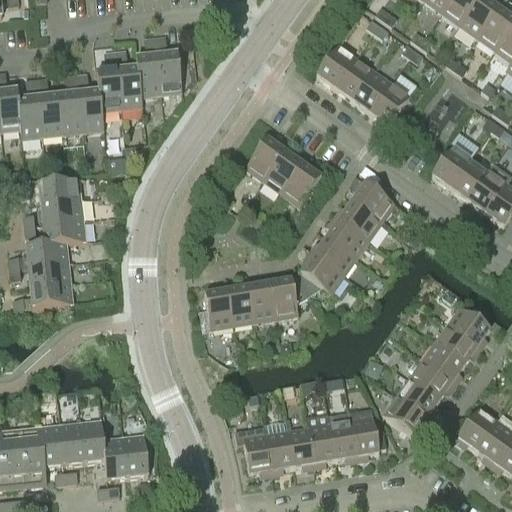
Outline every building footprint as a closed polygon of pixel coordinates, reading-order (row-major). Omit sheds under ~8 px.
[(17,11),(16,0),(6,1),(7,12),(17,11)] [(44,0),(34,0),(35,9),(45,8),(44,0)] [(427,0),(423,7),(440,19),(453,0),(427,0)] [(477,0),(453,0),(440,19),(458,32),(479,1),(477,0)] [(458,32),(476,45),(497,14),(479,1),(458,32)] [(374,21),(382,27),(387,19),(379,13),(374,21)] [(511,24),(497,14),(476,45),(493,57),(511,30),(511,24)] [(396,25),(387,19),(382,27),(390,33),(396,25)] [(365,34),(373,40),(378,32),(370,26),(365,34)] [(511,30),(493,57),(510,69),(511,70),(511,68),(511,30)] [(387,38),(378,32),(373,40),(381,45),(387,38)] [(409,46),(417,52),(423,44),(414,38),(409,46)] [(164,42),(153,43),(154,53),(165,52),(164,42)] [(144,54),(154,53),(153,43),(143,45),(144,54)] [(423,44),(417,52),(425,58),(431,50),(423,44)] [(315,82),(333,95),(355,64),(337,51),(315,82)] [(408,65),(414,57),(405,51),(400,59),(408,65)] [(125,56),(114,57),(115,67),(126,66),(125,56)] [(104,68),(115,67),(114,57),(103,58),(104,68)] [(422,63),(414,57),(408,65),(416,70),(422,63)] [(176,59),(155,61),(160,102),(181,99),(176,59)] [(139,104),(140,104),(160,102),(155,61),(135,64),(136,73),(139,104)] [(444,71),(452,77),(458,69),(450,63),(444,71)] [(333,95),(351,107),(373,77),(355,64),(333,95)] [(458,69),(452,77),(460,83),(466,75),(458,69)] [(141,113),(140,104),(139,104),(136,73),(116,75),(120,116),(141,113)] [(100,118),(120,116),(116,75),(95,77),(97,97),(98,97),(100,118)] [(351,107),(368,120),(390,89),(373,77),(351,107)] [(86,80),(75,81),(76,91),(87,89),(86,80)] [(66,92),(76,91),(75,81),(65,82),(66,92)] [(45,84),(35,85),(36,95),(47,94),(45,84)] [(25,96),(36,95),(35,85),(24,86),(25,96)] [(479,96),(488,102),(493,95),(485,88),(479,96)] [(409,103),(390,89),(368,120),(387,133),(388,131),(398,118),(409,103)] [(0,138),(19,136),(20,136),(17,105),(16,96),(0,97),(0,138)] [(97,97),(77,99),(82,139),(103,137),(100,118),(98,97),(97,97)] [(77,99),(57,101),(61,141),(82,139),(77,99)] [(41,143),(61,141),(57,101),(37,103),(41,143)] [(20,136),(19,136),(20,146),(41,143),(37,103),(17,105),(20,136)] [(490,119),(498,125),(504,117),(496,111),(490,119)] [(511,122),(504,117),(498,125),(507,130),(511,122)] [(407,124),(398,118),(388,131),(397,138),(407,124)] [(481,131),(489,137),(495,129),(487,123),(481,131)] [(503,135),(495,129),(489,137),(498,143),(503,135)] [(244,175),(262,188),(284,157),(265,144),(244,175)] [(430,181),(449,195),(470,164),(452,151),(430,181)] [(262,188),(280,200),(301,170),(284,157),(262,188)] [(124,163),(106,165),(107,177),(126,175),(124,163)] [(449,195),(466,207),(488,177),(470,164),(449,195)] [(320,183),(301,170),(280,200),(298,214),(320,183)] [(493,170),(488,177),(466,207),(484,220),(506,189),(510,183),(493,170)] [(356,199),(350,208),(380,230),(393,211),(353,183),(346,193),(356,199)] [(38,189),(40,210),(80,206),(78,185),(38,189)] [(511,193),(506,189),(484,220),(502,233),(511,219),(511,193)] [(31,200),(30,190),(20,191),(21,201),(31,200)] [(233,207),(225,201),(220,209),(228,215),(233,207)] [(40,210),(42,231),(82,226),(80,206),(40,210)] [(337,217),(333,223),(368,247),(380,230),(350,208),(341,220),(337,217)] [(23,221),(24,232),(34,231),(32,220),(23,221)] [(256,235),(261,227),(253,221),(248,229),(256,235)] [(368,247),(333,223),(329,229),(333,232),(325,243),(355,265),(368,247)] [(84,248),(82,226),(42,231),(44,250),(44,251),(65,249),(84,248)] [(269,233),(261,227),(256,235),(264,240),(269,233)] [(35,242),(34,231),(24,232),(25,243),(35,242)] [(312,252),(308,258),(343,283),(355,265),(325,243),(316,255),(312,252)] [(67,269),(65,249),(44,251),(44,250),(24,252),(26,263),(6,265),(7,276),(67,269)] [(343,283),(308,258),(304,264),(308,267),(299,279),(295,282),(307,302),(320,294),(329,301),(343,283)] [(69,289),(67,269),(7,276),(8,286),(28,284),(29,294),(69,289)] [(274,283),(267,284),(274,325),(296,322),(295,310),(307,302),(295,282),(290,285),(275,287),(274,283)] [(261,290),(247,292),(253,329),(274,325),(267,284),(260,285),(261,290)] [(71,310),(69,289),(29,294),(30,304),(10,306),(11,317),(71,310)] [(232,290),(225,291),(231,333),(253,329),(247,292),(232,295),(232,290)] [(231,333),(225,291),(218,292),(218,297),(203,300),(209,336),(231,333)] [(458,314),(445,332),(479,357),(483,351),(479,348),(488,335),(458,314)] [(445,332),(432,350),(463,371),(471,359),(475,362),(479,357),(445,332)] [(285,349),(279,350),(281,361),(291,359),(290,352),(285,349)] [(454,383),(463,371),(432,350),(420,367),(454,392),(458,386),(454,383)] [(420,367),(407,385),(437,407),(446,395),(450,398),(454,392),(420,367)] [(496,376),(491,382),(503,391),(508,385),(496,376)] [(330,385),(322,387),(323,396),(328,395),(331,391),(330,385)] [(407,385),(395,403),(429,427),(433,421),(429,418),(437,407),(407,385)] [(256,400),(247,402),(248,411),(257,409),(256,400)] [(425,433),(429,427),(395,403),(382,421),(412,443),(421,430),(425,433)] [(474,457),(496,427),(478,414),(453,448),(460,453),(463,449),(474,457)] [(348,419),(356,468),(363,467),(362,462),(377,459),(370,415),(348,419)] [(348,419),(326,422),(334,467),(348,464),(349,469),(356,468),(348,419)] [(305,424),(306,434),(313,475),(320,474),(319,469),(334,467),(326,422),(326,420),(305,424)] [(483,469),(489,474),(511,441),(511,428),(501,420),(496,427),(474,457),(486,465),(483,469)] [(83,469),(103,467),(104,467),(102,446),(100,427),(79,429),(83,469)] [(263,433),(271,482),(278,481),(277,476),(291,474),(285,437),(283,427),(262,431),(263,433)] [(63,472),(83,469),(79,429),(59,431),(63,472)] [(44,474),(63,472),(59,431),(39,433),(43,474),(44,474)] [(0,496),(45,492),(44,474),(43,474),(39,433),(0,437),(0,496)] [(264,483),(271,482),(263,433),(233,438),(236,451),(242,450),(248,481),(263,479),(264,483)] [(306,434),(285,437),(291,474),(306,472),(306,476),(313,475),(306,434)] [(511,480),(511,441),(489,474),(495,478),(498,474),(511,483),(511,480)] [(143,442),(122,444),(126,484),(147,482),(143,442)] [(122,444),(102,446),(104,467),(103,467),(105,486),(126,484),(122,444)] [(75,478),(64,480),(65,490),(76,488),(75,478)] [(55,491),(65,490),(64,480),(54,481),(55,491)] [(148,489),(149,500),(159,498),(157,487),(148,489)] [(137,491),(138,501),(149,500),(148,490),(137,491)] [(117,493),(106,494),(107,504),(118,503),(117,493)] [(96,506),(107,504),(106,494),(95,496),(96,506)]
